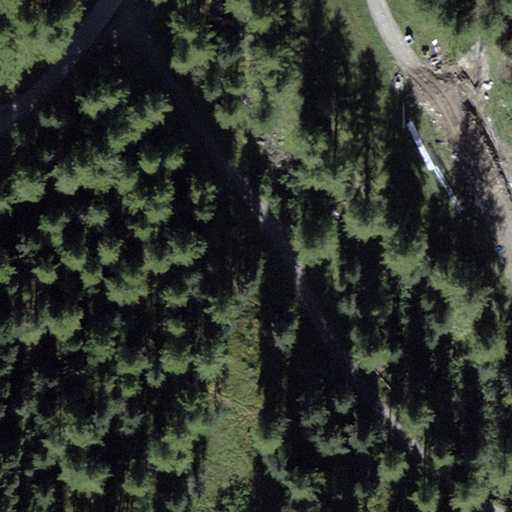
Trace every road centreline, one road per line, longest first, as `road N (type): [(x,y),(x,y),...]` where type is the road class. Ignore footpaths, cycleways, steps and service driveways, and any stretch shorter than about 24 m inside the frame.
road 1 (track): [(121,0),(195,123),(271,222),(333,345),(429,466),(498,511)]
road 2 (track): [(375,0),(384,26),(455,123),(511,232)]
